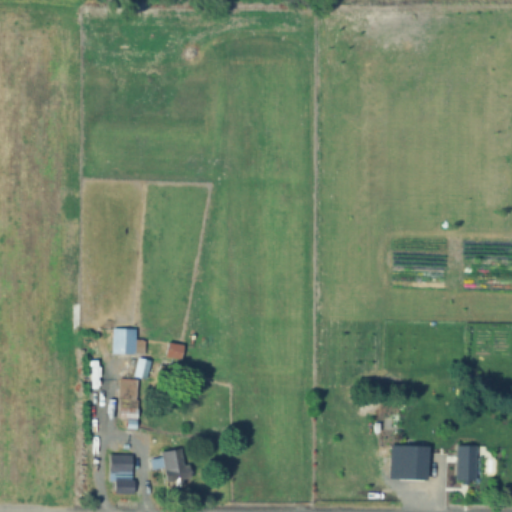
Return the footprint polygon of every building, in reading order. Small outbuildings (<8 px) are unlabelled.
[(109,330),(130,330),(130,352),(108,352),(109,330)] [(162,342),(178,344),(176,359),(161,357),(162,342)] [(134,356),(147,359),(143,377),(130,374),(134,356)] [(116,379),(134,380),(133,402),(116,401),(116,379)] [(114,409),(134,409),(133,419),(114,418),(114,409)] [(395,447),(422,448),(421,480),(394,479),(395,447)] [(452,447),(470,447),(469,481),(451,481),(452,447)] [(171,486),(170,480),(161,482),(157,453),(177,450),(180,466),(184,466),(186,478),(177,479),(178,485),(171,486)] [(107,457),(129,458),(129,479),(106,479),(107,457)] [(110,481),(130,481),(130,494),(110,494),(110,481)]
